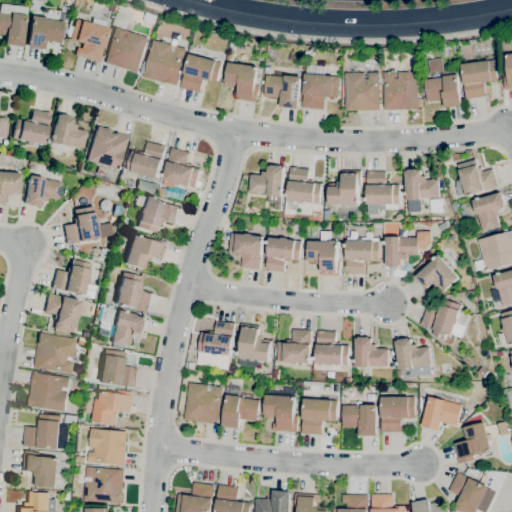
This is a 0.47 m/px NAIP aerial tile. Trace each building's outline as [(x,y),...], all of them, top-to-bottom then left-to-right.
[(114,13),(107,11),(110,3),(116,4),(114,13)] [(22,48),(4,46),(6,36),(0,35),(0,5),(27,8),(26,16),(22,48)] [(44,50),(26,48),(30,17),(44,19),(46,9),(60,11),(59,22),(64,22),(61,44),(45,42),(44,50)] [(154,25),(142,21),(145,12),(157,16),(154,25)] [(99,63),(74,56),(76,48),(81,50),(83,44),(70,40),(71,38),(66,37),(69,27),(74,28),(76,20),(92,25),(93,19),(105,22),(104,28),(109,30),(103,50),(99,63)] [(136,74),(103,64),(114,27),(147,37),(136,74)] [(234,50),(228,49),(231,35),(237,36),(234,50)] [(176,85),(143,77),(143,74),(140,73),(143,61),(147,62),(152,40),(171,45),(171,46),(175,47),(175,46),(186,49),(176,85)] [(511,53),(503,53),(504,89),(511,89),(511,53)] [(200,93),(180,88),(184,75),(189,54),(216,61),(216,62),(221,63),(216,83),(203,79),(200,93)] [(430,74),(428,60),(442,59),(443,72),(439,72),(439,71),(434,72),(434,73),(430,74)] [(466,99),(461,64),(489,60),(489,62),(494,61),(497,81),(484,83),(486,96),(466,99)] [(256,102),(236,99),(236,97),(238,86),(225,85),(228,62),(256,66),(255,70),(257,70),(255,86),(258,86),(256,102)] [(323,109),(301,107),(304,73),(306,73),(307,65),(326,67),(325,75),(333,76),(339,77),(337,98),(324,96),(323,109)] [(385,110),(384,71),(395,71),(395,79),(398,79),(398,72),(418,72),(418,99),(422,99),(422,107),(418,108),(418,109),(385,110)] [(298,109),(280,107),(281,98),(264,97),(266,75),(275,76),(275,72),(285,72),(285,76),(301,77),(298,109)] [(380,110),(345,110),(345,73),(365,73),(365,79),(369,79),(369,72),(379,72),(380,110)] [(445,108),(444,99),(427,102),(424,80),(444,77),(443,76),(457,74),(462,105),(445,108)] [(32,143),(30,145),(27,144),(26,142),(12,139),(16,120),(25,122),(25,120),(30,121),(32,111),(44,113),(44,112),(51,114),(47,128),(48,128),(45,140),(46,140),(46,143),(45,143),(44,146),(32,143)] [(82,150),(65,146),(64,147),(50,144),(51,139),(50,139),(51,136),(52,136),(56,116),(59,116),(60,115),(70,117),(69,118),(72,119),(71,125),(76,126),(75,130),(84,132),(83,133),(86,133),(82,150)] [(118,171),(87,162),(97,127),(105,130),(106,129),(111,131),(110,134),(115,135),(115,133),(128,137),(118,171)] [(158,178),(146,175),(145,176),(140,175),(140,173),(126,170),(131,152),(137,153),(137,152),(143,154),(147,141),(166,146),(158,178)] [(195,188),(181,184),(179,185),(175,184),(174,183),(163,180),(171,148),(189,153),(187,163),(192,164),(191,167),(200,170),(195,188)] [(461,178),(457,164),(476,159),(478,165),(480,173),(492,169),(498,187),(485,191),(485,190),(466,196),(466,194),(458,196),(456,187),(456,180),(460,179),(461,178)] [(280,210),(273,209),(273,203),(267,202),(267,193),(249,192),(251,174),(262,175),(262,171),(268,172),(268,166),(271,166),(271,165),(281,166),(281,167),(284,168),(280,210)] [(320,203),(314,203),(314,202),(305,202),(304,203),(300,203),(299,201),(287,200),(290,168),(291,168),(291,167),(298,167),(298,169),(309,170),(308,180),(314,180),(314,183),(315,183),(321,184),(320,203)] [(358,204),(328,204),(328,184),(338,184),(338,181),(342,181),(343,174),(359,174),(359,170),(361,170),(361,188),(358,188),(358,204)] [(407,199),(406,195),(405,192),(406,192),(405,171),(408,171),(408,170),(418,170),(418,171),(421,170),(421,176),(426,176),(426,180),(427,180),(435,179),(435,180),(438,180),(439,197),(420,198),(421,199),(407,199)] [(378,214),(368,214),(368,204),(367,204),(367,171),(386,171),(386,182),(391,182),(391,185),(399,185),(399,204),(397,204),(397,209),(385,209),(385,210),(378,210),(378,214)] [(4,207),(0,206),(0,172),(20,174),(19,192),(18,192),(18,195),(9,195),(9,196),(5,196),(4,204),(4,207)] [(37,208),(27,206),(27,205),(25,205),(29,177),(43,179),(43,180),(61,183),(58,200),(55,199),(55,200),(47,199),(46,202),(41,202),(40,207),(37,207),(37,208)] [(154,193),(137,189),(138,180),(156,184),(154,193)] [(166,197),(157,195),(159,188),(168,190),(166,197)] [(483,231),(478,213),(476,214),(472,200),(500,193),(501,196),(502,195),(505,205),(503,205),(504,208),(499,210),(500,214),(495,216),(496,217),(499,227),(483,231)] [(155,234),(137,228),(143,208),(134,205),(137,196),(146,199),(147,196),(165,202),(165,203),(178,207),(173,224),(162,221),(160,227),(158,226),(155,234)] [(408,213),(407,201),(420,200),(421,212),(408,213)] [(453,212),(451,204),(457,202),(459,210),(453,212)] [(120,216),(113,215),(115,206),(122,207),(120,216)] [(66,244),(63,226),(74,224),(73,219),(74,219),(73,211),(93,207),(95,220),(97,221),(98,226),(97,227),(99,238),(66,244)] [(102,237),(100,228),(107,226),(109,235),(102,237)] [(340,276),(320,275),(321,264),(317,264),(317,259),(315,259),(315,262),(308,262),(308,241),(320,241),(320,231),(331,231),(331,240),(336,240),(337,242),(338,242),(337,261),(340,261),(340,276)] [(426,249),(418,249),(418,255),(416,255),(406,255),(406,259),(402,259),(402,265),(399,265),(399,267),(389,267),(389,265),(386,265),(386,245),(384,245),(384,238),(386,238),(386,237),(400,237),(400,238),(417,238),(417,231),(431,231),(431,244),(426,249)] [(511,264),(485,271),(485,268),(476,271),(473,262),(482,260),(477,240),(511,231),(511,264)] [(259,270),(252,269),(252,268),(241,267),(242,256),(237,256),(237,253),(229,252),(231,233),(236,234),(245,235),(247,234),(251,234),(252,236),(263,237),(259,270)] [(143,270),(124,264),(133,236),(151,242),(152,239),(166,243),(161,261),(150,258),(149,261),(146,261),(143,270)] [(284,272),(266,270),(269,238),(280,239),(282,238),(286,238),(287,240),(301,241),(299,261),(290,260),(290,262),(285,261),(284,272)] [(364,274),(346,274),(347,241),(358,241),(360,239),(364,240),(365,241),(373,241),(373,242),(379,242),(378,261),(370,261),(370,263),(365,263),(364,274)] [(108,260),(99,258),(101,248),(110,250),(108,260)] [(443,291),(437,285),(439,284),(438,284),(435,286),(433,283),(429,287),(425,290),(412,276),(423,266),(425,268),(439,255),(459,277),(443,291)] [(93,298),(52,289),(56,271),(67,273),(68,268),(70,268),(72,261),(90,265),(88,278),(89,280),(88,284),(86,285),(86,286),(96,288),(93,298)] [(511,303),(503,306),(501,300),(494,302),(491,291),(497,289),(494,275),(511,270),(511,303)] [(147,312),(115,305),(123,273),(142,278),(140,286),(142,286),(141,291),(151,293),(148,305),(149,305),(147,312)] [(73,333),(54,329),(56,321),(54,320),(55,315),(44,313),(48,294),(88,302),(87,304),(95,306),(93,316),(85,314),(85,315),(77,314),(73,333)] [(437,338),(432,334),(433,329),(421,325),(427,308),(437,311),(439,306),(441,306),(441,304),(443,305),(445,300),(461,305),(459,311),(469,314),(462,337),(452,334),(452,335),(439,331),(437,338)] [(111,325),(99,322),(103,308),(115,311),(111,325)] [(511,343),(501,347),(497,334),(504,333),(503,329),(504,327),(500,314),(511,310),(511,343)] [(128,347),(112,344),(116,325),(114,325),(117,311),(146,318),(145,321),(147,321),(144,331),(143,331),(142,333),(136,332),(135,337),(129,335),(129,337),(131,337),(128,347)] [(216,356),(213,355),(211,353),(198,351),(201,332),(210,333),(210,331),(215,332),(216,322),(228,323),(228,322),(235,323),(231,356),(219,354),(216,356)] [(256,368),(238,365),(239,357),(241,339),(238,339),(240,323),(259,326),(258,337),(262,337),(262,342),(271,343),(269,361),(261,360),(261,366),(256,365),(256,368)] [(297,363),(292,363),(291,362),(277,361),(278,342),(287,343),(287,340),(292,340),(292,330),(311,331),(309,363),(299,362),(297,363)] [(332,366),(328,366),(327,364),(316,364),(317,331),(325,331),(325,332),(336,332),(335,345),(343,345),(349,345),(348,365),(342,365),(334,364),(332,366)] [(70,374),(33,367),(39,333),(76,340),(73,359),(67,357),(66,362),(72,363),(70,374)] [(388,367),(369,366),(369,367),(355,367),(355,338),(358,338),(358,337),(369,337),(368,338),(371,339),(371,345),(376,345),(376,349),(377,349),(377,348),(386,348),(386,349),(388,349),(388,367)] [(85,347),(77,345),(79,338),(87,340),(85,347)] [(402,379),(402,378),(397,379),(396,371),(401,370),(399,370),(395,341),(398,341),(398,340),(408,338),(408,340),(411,339),(412,345),(416,345),(417,348),(426,347),(426,348),(429,347),(431,364),(430,364),(431,374),(414,377),(402,379)] [(134,389),(99,383),(104,350),(125,353),(123,367),(137,369),(134,389)] [(63,412),(27,405),(33,372),(69,378),(67,388),(62,387),(61,392),(67,393),(63,412)] [(218,425),(184,420),(189,383),(223,388),(218,425)] [(114,425),(92,421),(93,415),(84,413),(88,392),(97,394),(98,386),(106,387),(105,393),(116,394),(117,391),(133,393),(129,414),(117,412),(114,425)] [(239,428),(222,426),(226,394),(241,396),(240,398),(259,400),(257,422),(240,420),(239,428)] [(297,432),(273,431),(273,423),(277,423),(278,418),(264,417),(265,395),(295,396),(294,416),(298,416),(297,432)] [(439,430),(422,426),(429,396),(445,400),(445,401),(462,405),(457,426),(441,422),(439,430)] [(401,432),(381,432),(381,397),(409,397),(415,397),(415,418),(401,418),(401,432)] [(321,435),(301,434),(304,399),(337,401),(336,422),(323,421),(321,435)] [(359,436),(359,427),(343,427),(342,406),(350,406),(350,401),(363,401),(363,405),(376,405),(376,436),(359,436)] [(67,449),(57,448),(57,449),(23,447),(24,426),(39,427),(40,415),(60,416),(59,425),(68,426),(67,449)] [(75,424),(64,423),(65,415),(76,416),(75,424)] [(458,463),(453,443),(466,440),(463,428),(485,423),(492,451),(473,456),(474,460),(458,463)] [(124,466),(87,462),(88,451),(94,452),(94,449),(88,448),(90,428),(127,432),(124,466)] [(56,481),(55,488),(33,486),(34,473),(29,472),(28,477),(21,476),(23,451),(39,452),(39,456),(58,458),(58,462),(68,463),(66,482),(56,481)] [(121,503),(84,500),(85,482),(92,482),(92,478),(85,477),(86,467),(123,470),(121,503)] [(460,511),(454,509),(456,503),(457,504),(460,497),(448,491),(458,472),(470,478),(470,479),(488,488),(476,511),(460,511)] [(210,511),(175,511),(178,493),(192,495),(194,483),(214,485),(210,511)] [(214,511),(218,485),(239,487),(237,500),(250,502),(248,511),(214,511)] [(255,511),(256,498),(272,499),(273,490),(290,492),(288,511),(255,511)] [(18,511),(18,509),(22,509),(22,504),(27,504),(28,493),(49,493),(49,500),(55,500),(55,511),(18,511)] [(326,511),(297,511),(298,509),(294,509),(295,493),(315,495),(315,508),(318,508),(318,510),(327,511),(326,511)] [(333,511),(333,508),(346,508),(346,503),(342,503),(342,494),(367,494),(367,511),(333,511)] [(406,511),(371,511),(371,495),(392,495),(392,509),(406,508),(406,511)] [(414,511),(412,503),(429,499),(430,503),(435,502),(436,507),(447,505),(448,511),(414,511)]
